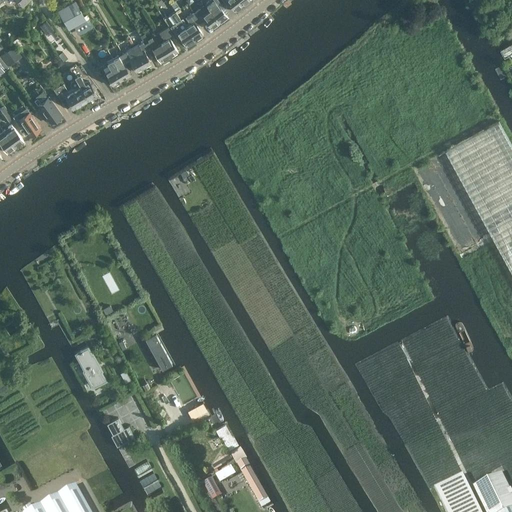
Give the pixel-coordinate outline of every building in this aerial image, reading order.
[(227,17),(221,9),(223,7),(218,0),(209,0),(205,3),(206,5),(210,10),(220,23),(227,17)] [(221,0),(225,4),(227,3),(234,11),(242,5),(238,0),(221,0)] [(75,1),(58,10),(68,29),(85,20),(75,1)] [(179,8),(175,1),(171,4),(175,11),(179,8)] [(220,23),(210,10),(206,5),(205,3),(193,12),(199,20),(203,17),(212,29),(220,23)] [(139,8),(133,11),(138,20),(141,18),(139,13),(141,12),(139,8)] [(195,40),(186,27),(181,19),(175,11),(170,14),(176,22),(170,26),(172,29),(172,30),(176,36),(178,34),(179,36),(186,47),(195,40)] [(193,12),(185,17),(190,24),(195,21),(196,23),(199,20),(193,12)] [(58,35),(46,20),(40,25),(48,36),(51,33),(54,38),(58,35)] [(195,21),(190,24),(186,27),(195,40),(204,35),(196,23),(195,21)] [(178,52),(168,35),(172,33),(168,26),(159,32),(165,41),(162,43),(170,56),(178,52)] [(157,46),(153,39),(152,37),(148,39),(145,33),(140,36),(143,41),(149,52),(150,51),(151,53),(154,51),(161,62),(170,56),(162,43),(157,46)] [(143,41),(133,47),(144,67),(152,63),(146,53),(149,52),(143,41)] [(1,55),(8,65),(21,56),(14,46),(1,55)] [(133,47),(127,51),(122,54),(126,61),(128,59),(136,72),(144,67),(133,47)] [(130,75),(123,62),(126,61),(122,54),(119,56),(118,56),(110,61),(122,80),(130,75)] [(122,80),(110,61),(108,62),(111,68),(105,72),(113,86),(114,85),(115,86),(119,83),(119,82),(122,80)] [(79,73),(74,76),(75,77),(80,86),(87,99),(96,94),(88,81),(85,83),(79,73)] [(63,82),(53,88),(60,99),(64,96),(71,108),(84,101),(87,99),(80,86),(75,77),(74,79),(71,81),(70,84),(72,86),(73,87),(67,90),(63,82)] [(34,99),(51,122),(61,114),(48,96),(41,102),(37,97),(34,99)] [(0,112),(6,122),(12,118),(4,105),(0,107),(0,112)] [(20,126),(22,124),(30,136),(41,129),(33,116),(32,116),(26,107),(13,116),(20,126)] [(511,145),(498,121),(444,151),(511,271),(511,145)] [(12,124),(8,127),(4,129),(15,146),(24,141),(15,127),(14,128),(12,124)] [(4,129),(0,131),(0,141),(7,152),(15,146),(4,129)] [(172,364),(156,334),(146,340),(162,369),(172,364)] [(76,353),(94,386),(105,380),(87,347),(76,353)] [(205,400),(188,409),(194,420),(210,411),(205,400)] [(112,435),(124,429),(118,417),(106,423),(112,435)] [(229,453),(238,448),(225,425),(216,430),(229,453)] [(246,462),(238,467),(258,502),(266,497),(246,462)] [(220,481),(237,473),(233,464),(216,472),(220,481)] [(511,511),(511,493),(501,472),(473,486),(485,511),(511,511)] [(156,474),(141,479),(147,493),(161,488),(156,474)] [(481,511),(463,474),(435,488),(446,511),(481,511)] [(203,484),(212,501),(221,496),(211,479),(203,484)] [(89,511),(75,484),(25,511),(89,511)]
